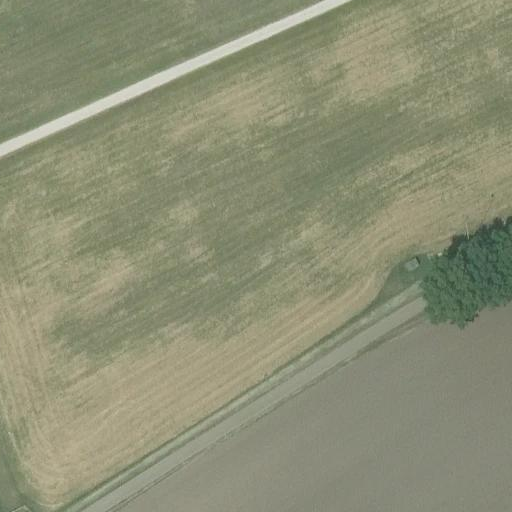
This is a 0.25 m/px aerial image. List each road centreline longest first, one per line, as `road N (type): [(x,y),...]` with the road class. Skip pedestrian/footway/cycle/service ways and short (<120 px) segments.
road 1 (unclassified): [(95,511),(511,260)]
road 2 (track): [(0,152),(338,0)]
